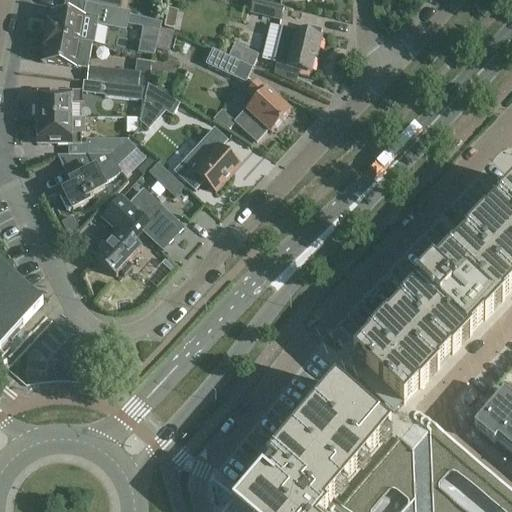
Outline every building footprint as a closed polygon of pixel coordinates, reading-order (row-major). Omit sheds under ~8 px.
[(85,0),(84,6),(120,13),(123,0),(85,0)] [(249,9),(251,0),(243,0),(241,7),(249,9)] [(280,23),(283,10),(253,3),(250,15),(280,23)] [(301,3),(301,17),(340,17),(340,3),(301,3)] [(44,24),(42,38),(81,45),(84,29),(95,31),(96,21),(50,13),(48,25),(44,24)] [(315,56),(317,56),(321,40),(320,40),(322,33),(304,28),(302,35),(281,30),(273,66),(287,69),(311,75),(315,56)] [(41,64),(87,72),(91,47),(83,46),(81,45),(42,38),(39,51),(43,52),(41,64)] [(228,60),(251,70),(258,58),(234,47),(228,60)] [(251,70),(228,60),(212,52),(205,67),(246,86),(252,71),(251,70)] [(83,85),(147,92),(148,88),(147,87),(144,76),(145,63),(136,62),(135,74),(88,69),(86,83),(83,83),(83,85)] [(276,133),(282,127),(281,124),(290,115),(256,84),(247,94),(256,103),(235,125),(256,145),(268,133),(271,135),(274,132),(276,133)] [(147,92),(83,85),(82,95),(105,98),(105,99),(143,104),(147,92)] [(148,88),(147,92),(143,104),(144,104),(145,102),(148,104),(172,119),(180,107),(155,92),(148,88)] [(71,122),(71,121),(71,105),(81,105),(81,94),(56,94),(56,96),(38,96),(38,107),(35,107),(35,122),(71,122)] [(71,122),(35,122),(35,134),(38,134),(38,146),(56,146),(56,148),(68,148),(68,158),(57,158),(57,159),(110,159),(110,158),(126,142),(86,142),(86,147),(81,147),(81,136),(85,136),(85,120),(71,121),(71,122)] [(126,142),(110,158),(118,170),(136,152),(127,142),(126,142)] [(215,196),(240,169),(219,150),(205,165),(198,158),(189,167),(197,174),(195,177),(215,196)] [(57,159),(69,181),(93,169),(95,172),(96,174),(103,171),(105,175),(97,179),(101,186),(122,175),(117,170),(118,170),(110,158),(110,159),(57,159)] [(158,167),(149,176),(157,184),(166,174),(158,167)] [(91,206),(89,202),(93,201),(92,198),(104,192),(101,186),(97,179),(105,175),(103,171),(96,174),(95,172),(70,184),(73,190),(63,195),(64,196),(60,198),(68,214),(72,212),(73,213),(87,206),(88,208),(91,206)] [(452,357),(472,336),(470,335),(483,322),(484,323),(504,302),(503,301),(511,291),(511,186),(496,204),(497,205),(484,218),(483,217),(463,238),(464,240),(452,253),(450,252),(432,271),(431,270),(430,271),(417,285),(416,286),(417,287),(398,307),(400,308),(387,321),(386,320),(366,341),(367,342),(352,358),(403,406),(418,391),(419,392),(439,371),(438,369),(450,356),(452,357)] [(133,245),(142,235),(163,254),(185,231),(162,210),(143,192),(129,207),(121,200),(102,221),(120,237),(97,262),(116,279),(120,275),(124,279),(132,270),(128,266),(141,252),(133,245)] [(0,352),(43,306),(0,266),(0,352)] [(43,354),(55,366),(68,354),(57,342),(43,354)] [(250,493),(233,511),(324,511),(391,435),(334,387),(246,490),(250,493)] [(477,426),(474,430),(480,435),(494,447),(497,443),(496,442),(511,424),(511,389),(510,388),(477,426)] [(477,400),(471,395),(464,402),(470,407),(477,400)] [(511,424),(496,442),(497,443),(511,455),(511,424)]
